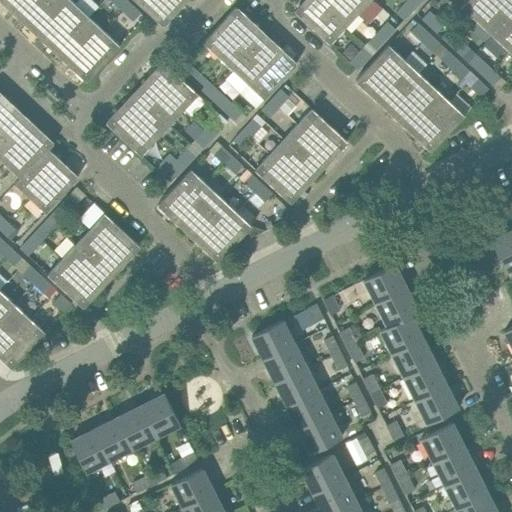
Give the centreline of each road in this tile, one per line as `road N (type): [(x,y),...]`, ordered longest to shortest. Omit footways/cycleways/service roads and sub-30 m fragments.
road 1 (residential): [(511,447),(420,266),(405,199)]
road 2 (residential): [(214,296),(67,131),(88,108)]
road 3 (residential): [(435,185),(284,29),(272,0)]
road 4 (residential): [(265,509),(243,454),(269,440),(194,306)]
road 5 (residential): [(214,296),(405,199)]
road 6 (residential): [(3,399),(194,306)]
road 7 (residential): [(88,108),(147,46),(183,33),(214,0)]
